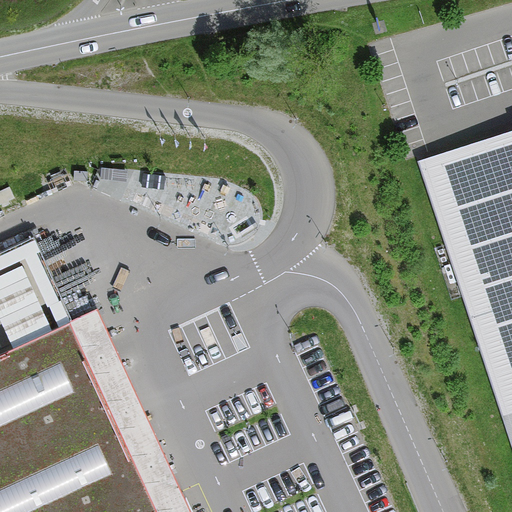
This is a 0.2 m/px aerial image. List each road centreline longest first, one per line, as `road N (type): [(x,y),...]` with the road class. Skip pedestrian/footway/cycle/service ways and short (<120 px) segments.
road 1 (residential): [(443,511),(352,308)]
road 2 (secondary): [(112,31),(289,0)]
